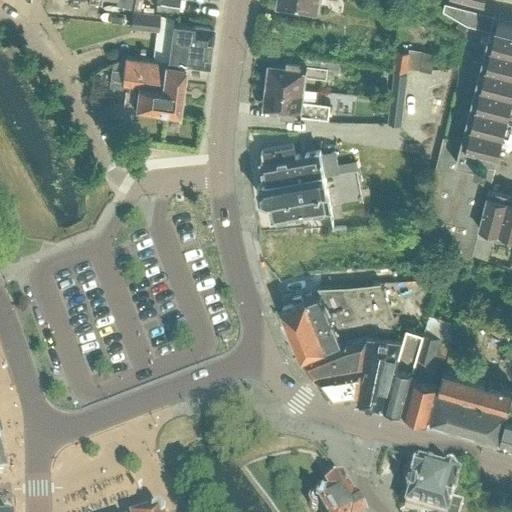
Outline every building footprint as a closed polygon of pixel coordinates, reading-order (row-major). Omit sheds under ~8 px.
[(178,0),(155,0),(154,8),(176,12),(178,0)] [(279,0),(279,5),(318,11),(319,0),(279,0)] [(494,13),(445,1),(443,10),(466,24),(489,29),(490,29),(492,20),(494,13)] [(160,12),(132,8),(130,25),(158,29),(160,12)] [(172,21),(167,60),(167,62),(184,64),(208,67),(214,26),(172,21)] [(511,25),(497,21),(466,140),(444,134),(422,231),(456,240),(453,254),(470,260),(479,225),(490,227),(488,233),(498,235),(499,230),(511,233),(511,197),(488,192),(495,166),(487,164),(489,157),(496,158),(498,153),(504,131),(509,132),(511,121),(507,120),(511,99),(511,25)] [(406,71),(407,68),(420,68),(432,69),(435,50),(423,48),(422,49),(409,46),(408,50),(397,48),(393,69),(406,71)] [(111,61),(111,66),(108,84),(124,86),(122,103),(178,112),(184,64),(167,62),(167,60),(124,55),(111,61)] [(271,63),(269,84),(302,87),(303,73),(325,76),(326,65),(304,63),(304,60),(284,58),(283,64),(271,63)] [(391,95),(404,97),(407,72),(394,70),(391,95)] [(330,105),(315,103),(316,89),(302,87),(269,84),(267,104),(279,105),(278,113),(299,115),(299,112),(329,115),(330,105)] [(357,158),(338,162),(335,149),(322,151),(321,148),(296,153),(294,143),(261,149),(263,159),(260,159),(264,177),(257,184),(260,196),(268,200),(272,218),(332,206),(326,174),(359,167),(357,158)] [(459,258),(448,255),(443,272),(455,275),(459,258)] [(167,260),(153,263),(155,275),(169,273),(167,260)] [(283,307),(291,327),(303,356),(316,372),(322,368),(365,361),(369,330),(395,333),(389,315),(392,314),(381,281),(322,286),(322,289),(294,300),(295,302),(283,307)] [(383,401),(401,407),(424,330),(407,325),(396,362),(394,361),(394,362),(383,401)] [(362,390),(360,399),(383,401),(394,362),(394,361),(401,336),(369,330),(365,361),(362,390)] [(453,339),(424,330),(401,407),(430,415),(441,380),(445,368),(447,361),(452,343),(453,339)] [(95,349),(112,345),(108,331),(91,335),(95,349)] [(430,415),(464,425),(478,377),(471,375),(474,366),(464,363),(468,347),(452,343),(447,361),(445,368),(441,380),(430,415)] [(316,372),(334,395),(362,390),(365,361),(322,368),(316,372)] [(511,386),(478,377),(464,425),(500,435),(507,411),(511,412),(511,386)] [(511,412),(507,411),(500,435),(511,438),(511,412)] [(458,511),(459,508),(449,505),(457,482),(416,469),(414,473),(411,472),(403,498),(407,499),(403,511),(458,511)] [(308,502),(306,507),(309,511),(310,511),(356,511),(351,504),(350,504),(340,487),(335,486),(326,491),(325,496),(326,498),(322,501),(314,498),(308,502)]
